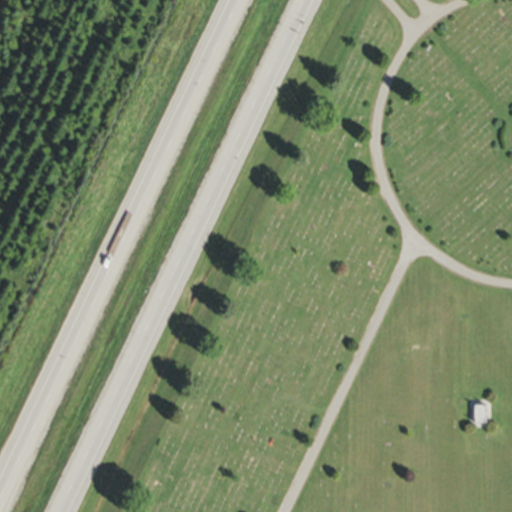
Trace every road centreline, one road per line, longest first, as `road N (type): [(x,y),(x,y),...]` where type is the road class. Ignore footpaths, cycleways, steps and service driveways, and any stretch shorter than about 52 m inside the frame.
road 1 (trunk): [(59,511),(304,0)]
road 2 (trunk): [(229,0),(0,489)]
